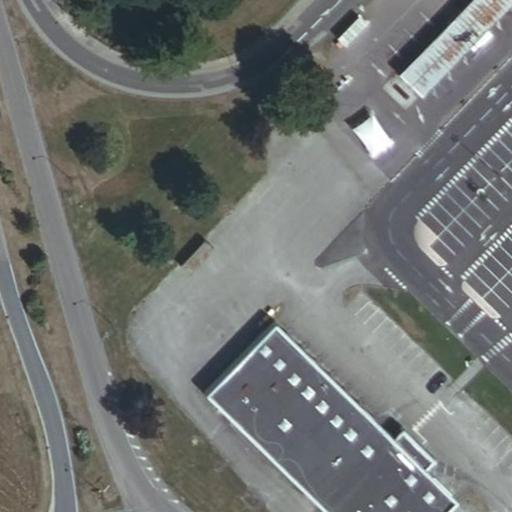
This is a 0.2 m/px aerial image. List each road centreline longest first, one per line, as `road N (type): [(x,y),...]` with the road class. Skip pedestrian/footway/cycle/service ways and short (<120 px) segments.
road 1 (secondary): [(156,511),(109,420),(0,30)]
road 2 (unclassified): [(331,0),(264,59),(189,84),(110,72),(60,38),(32,0)]
road 3 (secondary): [(0,258),(52,418),(65,511)]
road 4 (unknown): [(330,279),(302,252),(293,199),(305,158),(355,76)]
